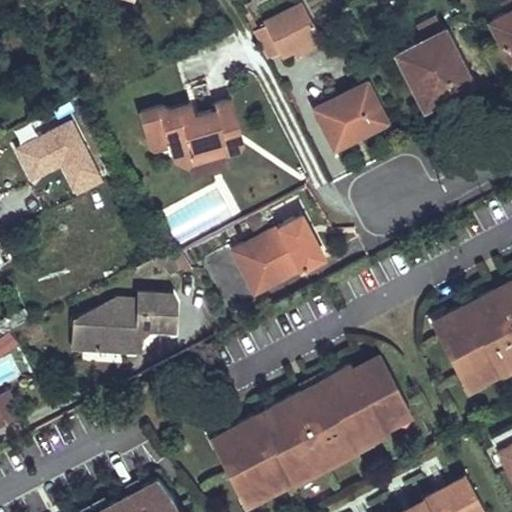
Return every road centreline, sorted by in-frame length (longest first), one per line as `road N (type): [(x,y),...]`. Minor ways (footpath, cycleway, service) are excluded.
road 1 (residential): [(374,222),(511,150)]
road 2 (unknown): [(0,483),(125,419)]
